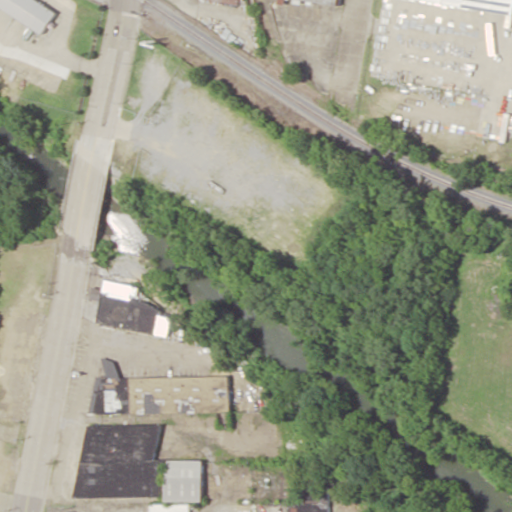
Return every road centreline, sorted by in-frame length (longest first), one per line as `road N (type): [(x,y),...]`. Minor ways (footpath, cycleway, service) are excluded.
road 1 (tertiary): [(78,247),(26,511)]
road 2 (tertiary): [(126,0),(97,147)]
